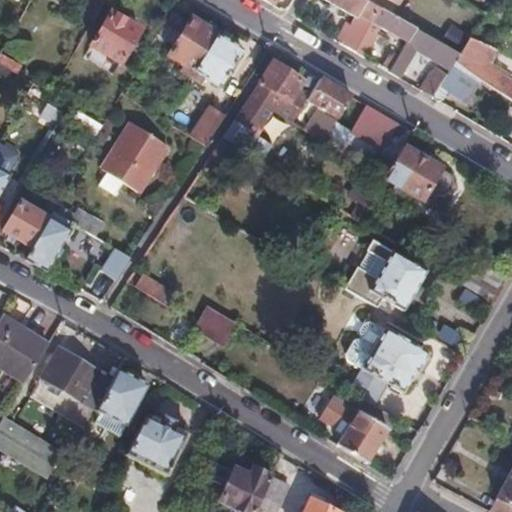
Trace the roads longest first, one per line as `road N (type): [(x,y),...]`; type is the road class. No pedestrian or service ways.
road 1 (residential): [(396,506),(0,267)]
road 2 (tertiary): [(226,0),(511,170)]
road 3 (residential): [(404,491),(511,306)]
